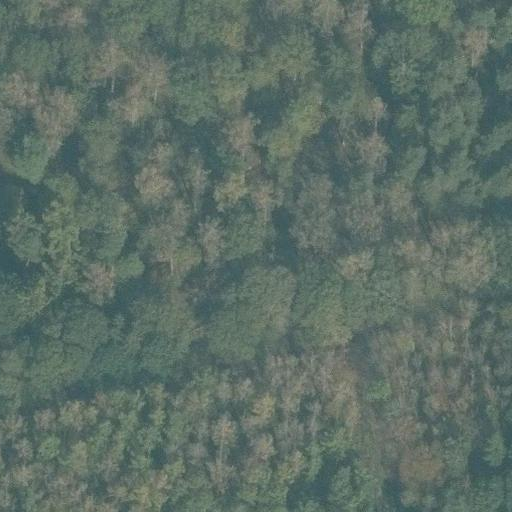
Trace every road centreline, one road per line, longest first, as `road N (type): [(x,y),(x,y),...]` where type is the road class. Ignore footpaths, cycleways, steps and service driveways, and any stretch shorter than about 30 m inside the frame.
road 1 (track): [(511,226),(0,335)]
road 2 (track): [(354,348),(0,420)]
road 3 (track): [(354,348),(511,314)]
